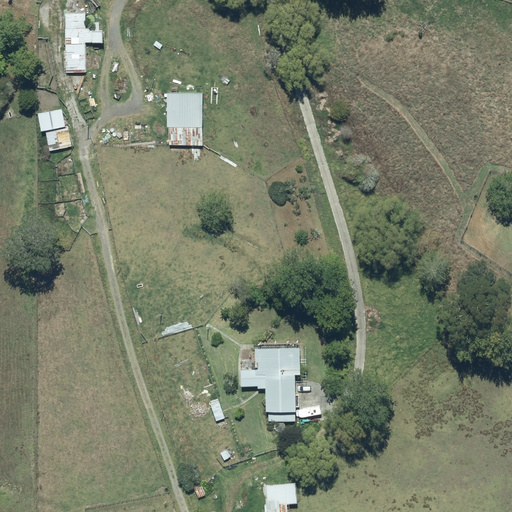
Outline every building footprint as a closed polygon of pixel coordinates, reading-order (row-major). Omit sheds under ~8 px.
[(67,11),(65,72),(87,72),(88,49),(94,49),(94,43),(106,43),(106,29),(87,29),(87,11),(67,11)] [(206,92),(170,92),(170,145),(206,145),(206,92)] [(65,108),(42,112),(45,129),(68,125),(65,108)] [(71,127),(47,131),(51,151),(75,146),(71,127)] [(298,421),(298,417),(298,410),(299,410),(299,373),(303,373),(303,346),(258,346),(258,361),(262,361),(262,368),(243,368),(243,387),(268,387),(268,412),(270,412),(270,422),(298,421)] [(299,481),(267,480),(266,502),(263,502),(262,511),(292,511),(292,502),(299,502),(299,481)]
